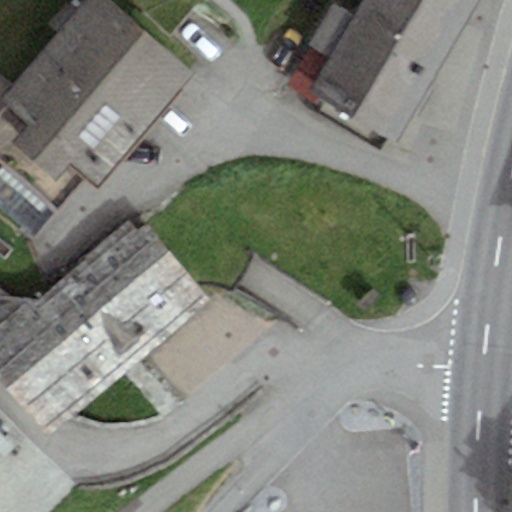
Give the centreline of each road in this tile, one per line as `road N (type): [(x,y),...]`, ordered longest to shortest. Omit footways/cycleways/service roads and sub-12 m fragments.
road 1 (primary): [(482,362),(511,179)]
road 2 (residential): [(332,373),(385,363),(482,362)]
road 3 (primary): [(476,511),(482,362)]
